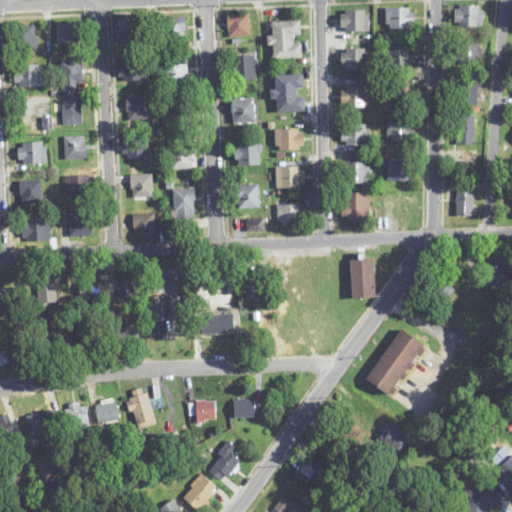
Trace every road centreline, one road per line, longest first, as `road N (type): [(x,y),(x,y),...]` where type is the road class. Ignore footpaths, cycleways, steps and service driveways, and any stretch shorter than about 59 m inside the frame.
road 1 (residential): [(435,0),(434,235),(237,511)]
road 2 (residential): [(511,231),(0,256)]
road 3 (residential): [(334,373),(306,364),(147,369),(0,388)]
road 4 (residential): [(102,2),(112,250)]
road 5 (residential): [(207,0),(216,246)]
road 6 (residential): [(321,0),(325,240)]
road 7 (residential): [(506,0),(486,233)]
road 8 (residential): [(144,0),(0,6)]
